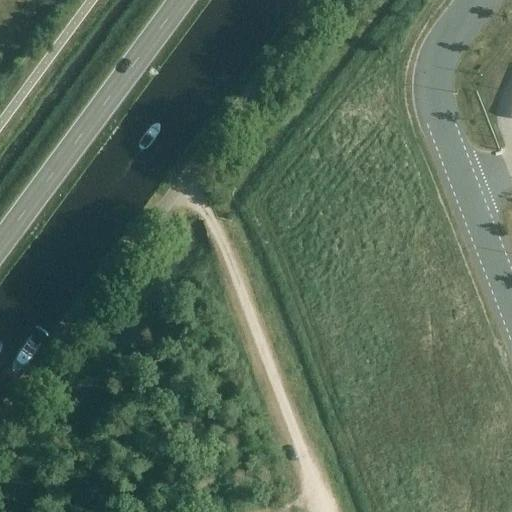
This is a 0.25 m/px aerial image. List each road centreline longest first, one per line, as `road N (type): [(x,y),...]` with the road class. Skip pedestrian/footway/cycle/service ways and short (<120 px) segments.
road 1 (unclassified): [(0,431),(318,0)]
road 2 (track): [(326,511),(214,227),(186,177)]
road 3 (unclassified): [(511,307),(434,94),(442,49),(477,0)]
road 4 (secondary): [(0,243),(182,0)]
